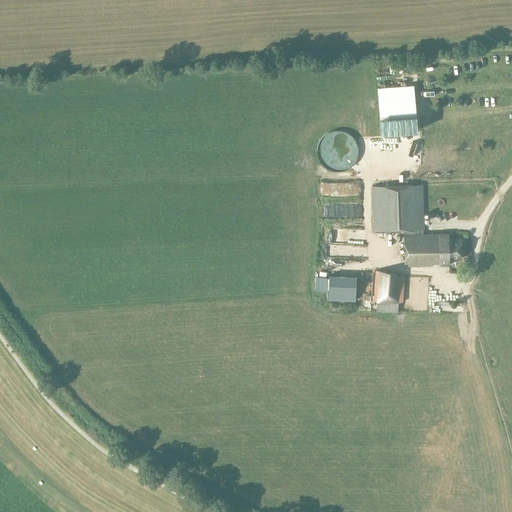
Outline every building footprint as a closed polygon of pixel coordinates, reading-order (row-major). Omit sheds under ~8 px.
[(422,186),(372,188),(373,231),(403,230),(405,264),(408,264),(408,266),(431,266),(431,263),(439,263),(439,265),(449,265),(449,259),(461,259),(460,239),(448,239),(448,234),(422,235),(422,229),(423,229),(422,186)] [(331,254),(358,252),(357,242),(339,243),(338,239),(331,239),(331,254)] [(364,269),(364,258),(329,258),(329,269),(364,269)] [(376,271),(374,302),(377,302),(376,312),(397,313),(398,303),(402,303),(403,277),(395,276),(395,272),(376,271)] [(453,285),(437,286),(438,300),(454,299),(453,285)]
